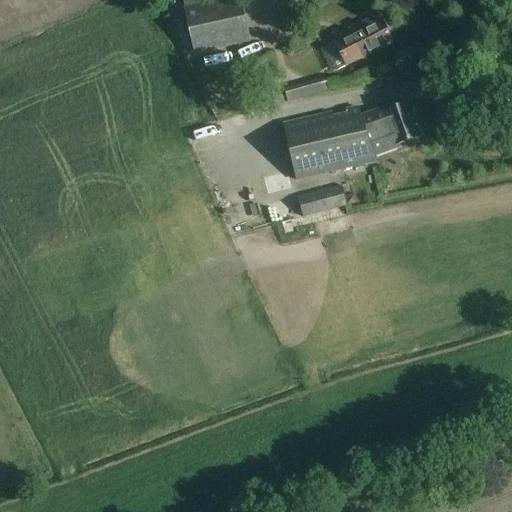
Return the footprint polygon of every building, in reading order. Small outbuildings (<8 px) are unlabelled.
[(224,0),(216,2),(186,8),(196,54),(249,42),(240,0),(224,0)] [(348,67),(362,60),(394,45),(383,21),(363,30),(361,27),(334,39),(348,67)] [(289,51),(299,48),(295,32),(284,35),(289,51)] [(289,103),(329,92),(326,79),(286,90),(289,103)] [(279,85),(261,91),(265,108),(283,103),(279,85)] [(476,93),(479,110),(507,104),(504,87),(476,93)] [(296,180),(351,166),(381,158),(380,155),(399,148),(398,145),(418,137),(406,105),(386,112),(386,111),(369,117),(368,114),(361,116),(357,108),(342,113),(344,120),(333,123),(331,114),(282,127),(296,180)] [(304,219),(347,207),(342,188),(338,189),(337,187),(298,199),(304,219)]
